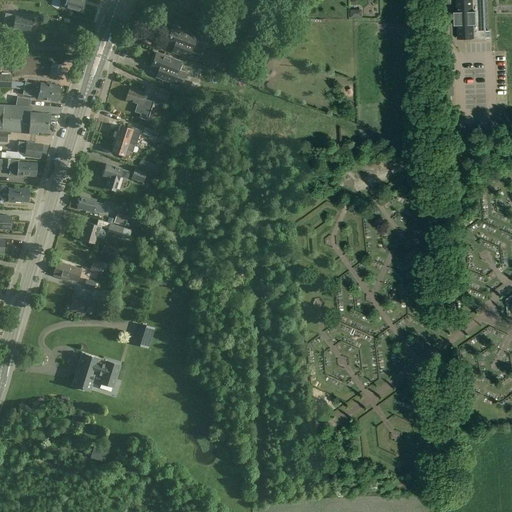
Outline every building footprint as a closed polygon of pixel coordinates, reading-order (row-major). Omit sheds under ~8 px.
[(60,0),(59,5),(80,11),(83,0),(60,0)] [(260,0),(271,9),(278,0),(260,0)] [(30,32),(32,19),(15,15),(14,23),(4,21),(3,26),(30,32)] [(196,36),(172,27),(166,43),(173,45),(171,51),(195,60),(200,47),(193,44),(196,36)] [(216,40),(218,32),(213,30),(210,37),(216,40)] [(180,62),(156,53),(150,68),(158,71),(155,77),(179,85),(184,72),(177,70),(180,62)] [(453,78),(452,53),(440,54),(441,78),(453,78)] [(203,63),(214,67),(217,61),(206,57),(203,63)] [(124,66),(136,71),(139,64),(127,59),(124,66)] [(0,86),(11,87),(12,75),(0,74),(0,86)] [(35,84),(25,82),(24,88),(42,91),(58,94),(59,86),(36,82),(35,84)] [(196,99),(200,90),(190,86),(187,96),(196,99)] [(58,94),(42,91),(24,88),(22,95),(33,96),(33,98),(56,102),(58,94)] [(168,92),(157,88),(154,96),(164,100),(168,92)] [(154,102),(143,98),(144,93),(129,89),(125,100),(137,103),(134,112),(140,114),(139,118),(148,121),(154,102)] [(15,105),(30,106),(31,99),(17,97),(15,105)] [(0,131),(37,134),(37,131),(48,132),(49,114),(31,113),(31,106),(30,106),(15,105),(0,104),(0,131)] [(117,131),(114,138),(128,142),(131,134),(135,136),(137,128),(131,127),(131,129),(120,126),(118,132),(117,131)] [(158,133),(146,127),(143,133),(155,139),(158,133)] [(114,146),(112,151),(122,155),(122,157),(128,159),(130,152),(126,150),(128,142),(114,138),(112,145),(114,146)] [(18,142),(17,152),(25,153),(24,156),(40,158),(42,144),(26,142),(26,143),(18,142)] [(10,160),(10,167),(9,175),(35,176),(36,163),(18,162),(18,160),(10,160)] [(160,167),(141,160),(138,168),(157,176),(160,167)] [(122,169),(106,164),(103,176),(110,178),(107,188),(115,190),(119,177),(127,179),(129,172),(122,169)] [(135,168),(132,178),(142,182),(146,172),(135,168)] [(1,185),(0,192),(1,192),(1,200),(28,202),(29,189),(10,188),(10,185),(1,185)] [(80,196),(77,207),(103,214),(105,205),(95,202),(96,200),(80,196)] [(117,213),(114,223),(125,226),(128,216),(117,213)] [(0,228),(10,229),(11,216),(0,215),(0,228)] [(94,243),(96,236),(104,238),(106,230),(101,229),(101,226),(88,222),(82,239),(94,243)] [(123,228),(110,223),(106,234),(120,238),(123,228)] [(53,273),(55,273),(54,276),(67,280),(68,278),(77,281),(81,269),(57,261),(53,273)] [(96,282),(86,279),(84,286),(94,289),(96,282)] [(88,296),(86,307),(93,308),(95,298),(88,296)] [(148,349),(155,328),(140,323),(133,344),(148,349)] [(81,364),(79,369),(78,369),(77,372),(79,373),(75,385),(73,385),(89,391),(95,374),(102,376),(100,383),(113,387),(120,365),(107,361),(106,364),(99,361),(99,359),(83,354),(80,363),(81,364)]
